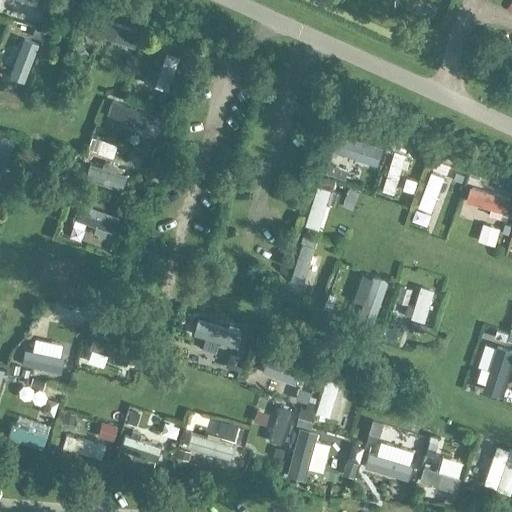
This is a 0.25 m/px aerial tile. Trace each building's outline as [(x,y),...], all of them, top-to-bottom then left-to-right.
[(45,0),(43,7),(52,10),(55,0),(45,0)] [(139,30),(98,18),(93,34),(134,46),(139,30)] [(36,29),(32,38),(40,41),(46,43),(49,35),(43,33),(43,32),(36,29)] [(36,45),(21,40),(9,74),(24,79),(36,45)] [(83,44),(75,49),(81,60),(89,56),(83,44)] [(164,54),(155,87),(168,91),(178,58),(164,54)] [(155,85),(157,73),(142,70),(140,83),(155,85)] [(157,97),(155,109),(163,111),(166,100),(157,97)] [(151,113),(110,102),(106,116),(147,127),(151,113)] [(392,135),(389,143),(401,147),(404,139),(392,135)] [(383,149),(341,137),(336,152),(379,164),(383,149)] [(91,138),(87,150),(102,156),(107,143),(91,138)] [(144,145),(141,154),(149,156),(152,147),(144,145)] [(407,156),(393,152),(383,187),(396,191),(407,156)] [(436,161),(433,169),(446,174),(449,165),(436,161)] [(125,176),(90,166),(86,180),(121,190),(125,176)] [(321,166),(318,174),(329,178),(332,170),(321,166)] [(75,173),(74,177),(76,180),(81,181),(84,172),(78,170),(75,173)] [(443,177),(430,173),(419,209),(432,213),(443,177)] [(319,177),(316,184),(330,189),(333,181),(319,177)] [(357,213),(366,193),(348,185),(339,205),(357,213)] [(508,198),(470,187),(465,203),(503,215),(508,198)] [(305,225),(320,229),(330,193),(316,189),(305,225)] [(76,204),(71,218),(111,233),(116,218),(76,204)] [(120,213),(117,222),(126,224),(128,215),(120,213)] [(487,219),(480,235),(497,242),(504,226),(487,219)] [(301,235),(299,243),(314,247),(316,240),(301,235)] [(289,281),(302,285),(312,251),(299,247),(289,281)] [(361,314),(375,318),(385,281),(372,277),(361,314)] [(407,302),(411,287),(399,284),(395,299),(407,302)] [(419,288),(410,320),(424,324),(434,292),(419,288)] [(329,295),(326,302),(333,305),(336,298),(329,295)] [(330,311),(333,305),(326,302),(323,308),(330,311)] [(241,333),(197,321),(193,335),(237,347),(241,333)] [(412,323),(410,331),(422,334),(425,326),(412,323)] [(496,331),(494,338),(505,342),(507,335),(496,331)] [(131,347),(94,335),(90,350),(126,362),(131,347)] [(511,350),(497,346),(483,389),(498,394),(511,351),(511,350)] [(268,350),(263,366),(304,380),(309,364),(268,350)] [(135,351),(132,360),(141,363),(144,354),(135,351)] [(25,352),(22,365),(60,372),(63,359),(25,352)] [(10,364),(7,375),(20,377),(22,367),(10,364)] [(327,368),(325,375),(337,379),(340,372),(327,368)] [(31,378),(29,385),(41,389),(44,382),(31,378)] [(339,383),(326,380),(316,415),(329,419),(339,383)] [(39,416),(55,420),(59,405),(46,402),(49,391),(25,385),(16,421),(37,426),(39,416)] [(279,406),(268,441),(280,445),(292,410),(279,406)] [(299,407),(296,417),(310,421),(312,412),(304,409),(299,407)] [(147,410),(142,425),(168,434),(173,419),(147,410)] [(257,410),(253,422),(265,425),(268,413),(257,410)] [(131,411),(127,423),(135,426),(139,414),(131,411)] [(64,412),(61,422),(72,425),(75,415),(64,412)] [(101,418),(98,429),(118,434),(121,423),(101,418)] [(371,421),(367,434),(377,437),(381,424),(371,421)] [(46,435),(13,424),(9,435),(42,446),(46,435)] [(317,435),(298,430),(286,476),(305,481),(317,435)] [(191,433),(187,447),(228,459),(232,445),(191,433)] [(104,446),(65,435),(61,448),(100,459),(104,446)] [(161,447),(121,436),(117,449),(157,461),(161,447)] [(428,442),(424,454),(432,456),(435,444),(428,442)] [(511,481),(511,449),(510,448),(495,491),(507,495),(511,481)] [(178,449),(175,458),(186,461),(188,451),(178,449)] [(274,450),(271,459),(282,462),(284,453),(274,450)] [(367,452),(362,467),(408,481),(412,466),(367,452)] [(439,452),(434,468),(454,475),(459,459),(439,452)] [(345,461),(341,474),(353,478),(357,465),(345,461)] [(419,483),(455,494),(460,478),(425,467),(419,483)] [(461,486),(458,498),(473,502),(477,491),(461,486)]
